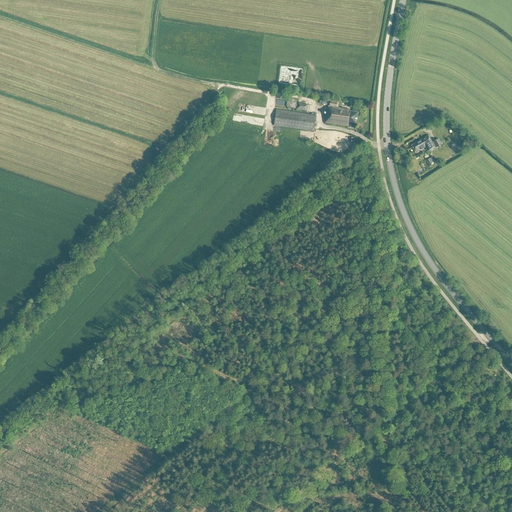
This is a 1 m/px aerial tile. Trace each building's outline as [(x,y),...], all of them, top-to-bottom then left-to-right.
[(297,105),(296,101),(293,99),(289,100),(287,103),(286,106),(288,109),(292,110),(296,109),(297,105)] [(356,126),(358,113),(349,111),(350,110),(338,108),(338,102),(329,100),(328,107),(328,111),(327,111),(325,123),(356,128),(356,126)] [(296,109),(307,112),(308,105),(298,103),(296,109)] [(314,132),(316,118),(316,116),(276,110),(274,126),(314,132)] [(420,141),(424,148),(425,148),(427,151),(434,147),(428,136),(420,141)] [(436,148),(442,145),(439,139),(433,142),(436,148)] [(419,151),(424,148),(420,141),(415,144),(419,151)] [(428,160),(431,166),(436,163),(433,158),(428,160)]
